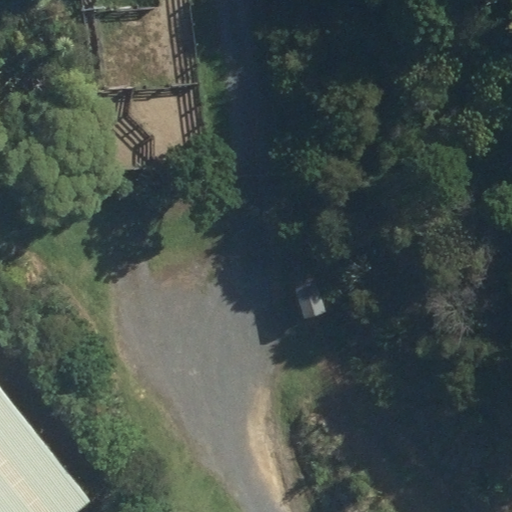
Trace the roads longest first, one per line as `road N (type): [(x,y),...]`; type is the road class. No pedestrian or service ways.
road 1 (track): [(250,177),(242,288),(266,511)]
road 2 (track): [(452,511),(353,418),(242,288)]
